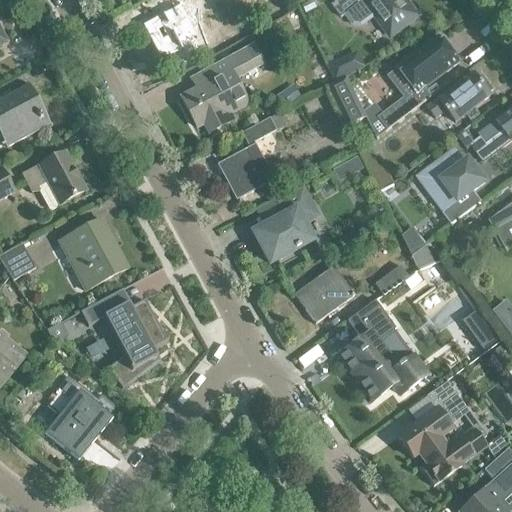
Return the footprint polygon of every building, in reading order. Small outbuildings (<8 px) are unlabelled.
[(212,0),(166,0),(175,15),(163,21),(160,16),(141,27),(160,62),(174,55),(176,58),(204,43),(192,20),(220,6),(219,4),(215,6),(212,0)] [(390,38),(417,18),(403,0),(339,0),(331,6),(341,19),(344,16),(352,27),(361,28),(375,18),(390,38)] [(462,51),(486,34),(478,22),(453,40),(462,51)] [(364,115),(366,119),(377,141),(389,132),(430,100),(423,91),(459,64),(440,39),(389,78),(406,100),(383,117),(382,116),(375,106),(364,115)] [(265,70),(253,47),(232,58),(209,71),(209,70),(197,77),(204,89),(197,93),(196,91),(180,99),(196,128),(203,125),(208,134),(225,125),(220,116),(228,112),(229,115),(247,105),(233,80),(241,76),(244,81),(265,70)] [(338,64),(329,68),(335,82),(350,76),(345,66),(338,64)] [(427,109),(435,121),(446,112),(456,124),(466,117),(467,118),(476,112),(475,110),(492,97),(489,93),(493,90),(482,76),(478,79),(476,76),(454,93),(452,90),(427,109)] [(346,79),(328,89),(347,128),(366,119),(346,79)] [(49,125),(28,86),(0,100),(0,137),(6,148),(49,125)] [(284,97),(278,100),(284,110),(293,105),(290,99),(284,97)] [(497,118),(498,120),(496,122),(504,132),(485,146),(481,140),(471,148),(483,164),(511,141),(511,109),(505,115),(503,113),(497,118)] [(253,144),(275,132),(285,127),(279,115),(241,135),(248,149),(216,166),(235,202),(273,181),(253,144)] [(391,187),(376,157),(370,145),(358,151),(380,193),(391,187)] [(447,211),(442,215),(451,227),(481,204),(476,197),(475,197),(480,204),(474,208),(466,198),(484,184),(469,163),(466,165),(456,152),(439,165),(441,168),(436,173),(433,170),(420,179),(433,196),(435,195),(447,211)] [(85,193),(64,154),(22,177),(31,193),(37,189),(49,212),(85,193)] [(358,169),(354,161),(336,171),(340,179),(358,169)] [(0,200),(13,194),(5,179),(1,170),(0,170),(0,200)] [(272,223),(252,234),(269,265),(279,259),(280,260),(295,252),(294,251),(311,242),(298,217),(311,210),(301,192),(266,211),(272,223)] [(505,225),(511,220),(511,205),(498,216),(505,225)] [(111,241),(100,221),(58,243),(84,293),(127,270),(115,249),(113,250),(109,242),(111,241)] [(511,222),(488,235),(495,247),(511,238),(511,222)] [(0,261),(11,282),(34,269),(21,245),(0,255),(0,261)] [(353,297),(332,268),(293,296),(315,326),(353,297)] [(382,296),(407,278),(399,268),(374,286),(382,296)] [(121,390),(158,362),(152,350),(165,342),(144,302),(130,309),(128,305),(114,312),(107,299),(80,314),(80,315),(82,314),(89,326),(87,327),(87,328),(104,319),(124,357),(106,371),(121,390)] [(376,344),(394,331),(373,303),(346,322),(360,342),(338,358),(339,359),(338,360),(342,366),(343,365),(345,368),(344,369),(348,375),(349,374),(359,387),(358,388),(362,394),(363,393),(365,396),(364,397),(368,402),(370,401),(371,403),(393,387),(400,397),(425,379),(411,360),(401,367),(401,366),(395,370),(376,344)] [(511,318),(502,305),(493,312),(509,332),(511,329),(511,318)] [(481,312),(465,318),(477,348),(493,342),(481,312)] [(59,325),(46,332),(53,345),(66,338),(59,326),(59,325)] [(457,336),(468,349),(476,341),(466,329),(457,336)] [(0,385),(24,356),(0,336),(0,385)] [(105,339),(86,348),(90,359),(110,351),(105,339)] [(77,462),(111,420),(109,418),(117,408),(101,396),(96,401),(67,377),(53,395),(55,397),(47,407),(59,417),(44,435),(77,462)] [(481,441),(486,438),(446,383),(425,398),(435,411),(397,439),(412,460),(421,454),(427,463),(419,469),(432,488),(460,468),(459,467),(485,449),(493,460),(494,459),(494,458),(505,448),(498,439),(486,448),(481,441)] [(511,455),(507,450),(483,472),(493,482),(493,483),(511,465),(511,455)] [(483,491),(460,511),(503,511),(496,504),(511,488),(511,465),(493,483),(493,482),(483,491)]
